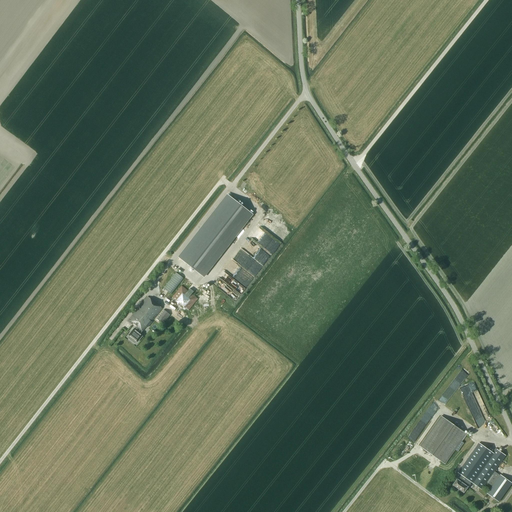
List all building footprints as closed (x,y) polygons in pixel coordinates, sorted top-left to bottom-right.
[(228,195),(179,258),(203,276),(252,214),(228,195)] [(171,294),(183,278),(176,273),(164,288),(171,294)] [(246,287),(226,273),(216,286),(236,301),(246,287)] [(198,299),(182,286),(172,298),(188,311),(198,299)] [(135,330),(133,329),(128,335),(137,342),(142,336),(140,334),(146,326),(147,327),(148,327),(152,322),(151,322),(162,308),(148,296),(130,319),(134,323),(138,326),(135,330)] [(170,315),(164,310),(157,318),(163,324),(170,315)] [(470,393),(472,392),(468,384),(461,387),(467,397),(471,395),(470,393)] [(466,433),(441,416),(420,446),(445,464),(466,433)] [(500,475),(495,471),(506,455),(496,448),(493,452),(479,442),(458,472),(459,473),(452,483),(464,492),(472,482),(482,489),(487,482),(492,486),(487,493),(499,501),(511,483),(511,482),(501,474),(500,475)]
